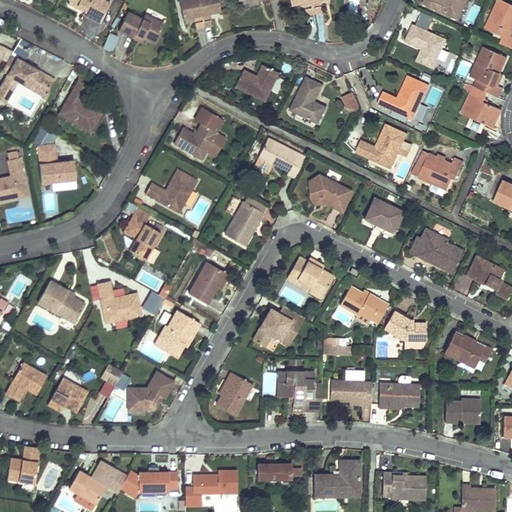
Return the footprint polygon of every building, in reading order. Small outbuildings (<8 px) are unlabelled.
[(69,0),(68,3),(84,11),(83,14),(81,16),(99,25),(109,4),(101,0),(69,0)] [(216,0),(177,0),(182,20),(219,13),(216,0)] [(466,0),(423,0),(422,4),(458,21),(466,0)] [(511,6),(502,2),(489,30),(506,39),(503,45),(511,48),(511,6)] [(84,11),(68,3),(66,5),(83,14),(84,11)] [(471,4),(466,22),(475,25),(480,6),(471,4)] [(321,8),(305,10),(306,17),(322,15),(321,8)] [(141,20),(127,13),(117,32),(132,40),(134,35),(142,39),(153,45),(163,25),(144,15),(141,20)] [(209,21),(192,25),(194,31),(210,28),(209,21)] [(446,39),(413,24),(405,43),(421,50),(425,52),(419,64),(432,70),(446,39)] [(112,52),(118,36),(110,33),(104,49),(112,52)] [(134,35),(132,40),(139,44),(142,39),(134,35)] [(15,54),(28,58),(32,43),(19,39),(15,54)] [(11,53),(0,48),(0,61),(4,64),(11,53)] [(425,52),(421,50),(415,62),(419,64),(425,52)] [(493,86),(489,93),(493,94),(503,99),(507,90),(502,88),(499,87),(502,81),(499,80),(501,76),(503,77),(507,69),(510,60),(488,50),(475,78),(493,86)] [(51,82),(15,61),(3,82),(12,89),(16,83),(25,88),(28,84),(44,94),(51,82)] [(256,76),(244,70),(235,87),(265,102),(280,74),(262,65),(256,76)] [(430,85),(407,75),(400,92),(404,93),(401,100),(398,98),(384,92),(378,105),(414,120),(430,85)] [(322,86),(305,78),(289,111),(318,125),(324,111),(313,106),(315,101),(322,86)] [(12,89),(3,82),(0,87),(0,103),(3,105),(12,89)] [(87,89),(75,82),(57,113),(66,118),(64,122),(89,136),(101,115),(85,106),(82,110),(77,107),(79,103),(87,89)] [(28,84),(25,88),(42,99),(44,94),(28,84)] [(493,94),(489,93),(480,89),(476,95),(489,101),(493,94)] [(352,95),(341,99),(345,108),(355,113),(357,109),(352,95)] [(475,98),(488,103),(489,101),(476,95),(475,98)] [(488,103),(475,98),(463,126),(483,136),(488,125),(499,129),(503,118),(500,116),(503,110),(488,103)] [(313,106),(324,111),(327,107),(315,101),(313,106)] [(66,118),(57,113),(55,116),(64,122),(66,118)] [(193,134),(182,128),(172,144),(200,161),(207,149),(216,133),(199,123),(193,134)] [(408,134),(387,123),(379,140),(382,142),(379,147),(376,146),(362,139),(356,151),(370,158),(391,168),(403,144),(405,141),(408,134)] [(216,133),(207,149),(215,154),(224,138),(216,133)] [(305,156),(267,137),(259,155),(273,162),(289,170),(287,175),(294,178),(305,156)] [(368,162),(394,174),(404,155),(407,156),(413,145),(405,141),(403,144),(391,168),(370,158),(368,162)] [(54,146),(34,148),(38,187),(73,183),(72,163),(55,165),(54,146)] [(17,196),(26,194),(18,160),(16,161),(15,154),(5,156),(6,162),(4,163),(9,182),(3,183),(1,179),(0,179),(0,203),(17,200),(17,196)] [(269,172),(273,162),(259,155),(254,165),(269,172)] [(449,164),(447,168),(441,165),(443,161),(435,157),(424,179),(439,186),(453,192),(458,181),(460,182),(468,165),(460,161),(457,167),(449,164)] [(449,164),(450,162),(444,159),(443,161),(441,165),(447,168),(449,164)] [(197,182),(176,170),(167,186),(170,188),(167,193),(164,191),(150,183),(143,196),(177,215),(197,182)] [(340,211),(351,191),(317,174),(312,177),(314,179),(308,192),(308,197),(312,202),(321,196),(325,198),(323,203),(340,211)] [(511,184),(507,182),(499,203),(511,208),(511,184)] [(47,211),(54,210),(53,193),(45,194),(47,211)] [(404,216),(375,203),(366,223),(395,236),(404,216)] [(264,218),(244,207),(225,240),(246,251),(253,237),(250,236),(256,224),(260,226),(264,218)] [(149,216),(135,208),(122,233),(135,240),(128,252),(144,261),(151,250),(160,235),(144,226),(146,222),(149,216)] [(260,226),(256,224),(250,236),(253,237),(260,226)] [(448,240),(425,229),(419,239),(423,241),(419,251),(436,259),(433,264),(450,273),(462,251),(447,244),(448,240)] [(419,239),(416,237),(409,252),(433,264),(436,259),(419,251),(423,241),(419,239)] [(196,253),(211,256),(213,247),(197,244),(196,253)] [(157,253),(151,250),(144,261),(150,265),(157,253)] [(503,270),(475,256),(466,275),(494,289),(493,291),(506,297),(511,287),(501,281),(502,279),(499,278),(503,270)] [(223,273),(204,262),(186,293),(205,305),(215,287),(223,273)] [(318,266),(311,263),(299,284),(312,291),(310,296),(322,303),(335,282),(322,275),(316,271),(318,266)] [(325,270),(318,266),(316,271),(322,275),(325,270)] [(223,273),(215,287),(220,289),(228,276),(223,273)] [(108,283),(94,286),(102,323),(113,320),(114,326),(142,320),(136,294),(118,298),(119,303),(113,304),(112,299),(108,283)] [(312,291),(299,284),(296,288),(310,296),(312,291)] [(49,285),(35,307),(60,321),(62,316),(75,323),(83,308),(72,301),(64,297),(65,295),(49,285)] [(284,286),(279,295),(300,305),(305,296),(284,286)] [(360,293),(348,286),(339,304),(357,314),(358,312),(369,318),(377,323),(388,304),(369,293),(367,296),(360,293)] [(169,290),(163,287),(157,299),(163,302),(166,297),(169,290)] [(304,317),(282,305),(278,313),(271,309),(253,340),(264,347),(271,334),(280,339),(281,337),(290,342),(304,317)] [(415,318),(395,306),(393,310),(411,320),(409,323),(414,323),(415,318)] [(411,320),(393,310),(382,328),(403,340),(425,341),(425,324),(414,323),(409,323),(411,320)] [(200,326),(176,312),(166,328),(164,327),(157,338),(164,342),(161,347),(170,352),(167,355),(176,361),(183,349),(187,342),(190,343),(200,326)] [(358,312),(357,314),(355,318),(366,324),(369,318),(358,312)] [(62,316),(60,321),(72,328),(75,323),(62,316)] [(113,320),(102,323),(103,328),(114,326),(113,320)] [(352,345),(346,345),(346,337),(323,337),(323,363),(326,363),(325,355),(352,355),(352,345)] [(456,337),(447,357),(477,371),(480,364),(486,351),(474,346),(475,343),(465,339),(464,341),(456,337)] [(164,342),(157,338),(153,347),(167,355),(170,352),(161,347),(164,342)] [(487,349),(486,351),(480,364),(487,367),(494,352),(487,349)] [(511,362),(503,381),(511,385),(511,362)] [(44,379),(20,365),(3,397),(16,405),(23,393),(32,398),(44,379)] [(243,371),(235,366),(232,367),(229,371),(224,380),(227,382),(220,395),(215,403),(234,415),(252,384),(241,378),(244,374),(243,371)] [(106,368),(100,380),(114,388),(121,376),(106,368)] [(303,371),(283,370),(283,380),(276,380),(276,395),(292,395),(291,406),(301,406),(301,410),(312,410),(313,378),(303,378),(303,371)] [(265,373),(265,381),(276,381),(276,373),(265,373)] [(175,388),(158,379),(148,395),(133,396),(133,406),(131,406),(131,417),(145,417),(145,415),(153,415),(156,411),(160,403),(164,405),(165,406),(175,388)] [(370,381),(329,379),(328,399),(346,399),(361,400),(361,403),(369,403),(370,381)] [(73,387),(61,380),(45,408),(56,415),(60,409),(62,405),(67,407),(64,411),(72,416),(83,398),(71,391),(73,387)] [(227,382),(224,380),(216,393),(220,395),(227,382)] [(418,383),(377,381),(376,406),(385,407),(386,404),(402,405),(416,406),(418,383)] [(71,391),(83,398),(85,394),(73,387),(71,391)] [(457,400),(442,400),(442,422),(457,422),(457,418),(477,418),(477,397),(457,397),(457,400)] [(164,405),(160,403),(156,411),(156,416),(157,415),(164,405)] [(511,414),(500,415),(500,437),(511,437),(511,414)] [(24,468),(12,466),(9,488),(35,492),(41,456),(26,454),(24,468)] [(106,466),(99,462),(94,471),(101,475),(106,466)] [(301,477),(301,462),(293,462),(293,478),(301,477)] [(291,463),(256,463),(256,478),(291,478),(291,463)] [(126,477),(106,466),(101,475),(94,471),(90,479),(77,472),(67,491),(75,496),(73,500),(91,510),(105,486),(117,492),(119,488),(126,477)] [(332,475),(314,475),(314,496),(340,496),(340,487),(358,487),(359,466),(338,466),(338,475),(332,475)] [(176,470),(138,471),(138,476),(129,471),(126,477),(119,488),(135,497),(138,492),(168,491),(168,488),(177,488),(176,470)] [(390,472),(381,472),(381,497),(390,497),(390,500),(424,500),(425,475),(405,475),(390,475),(390,472)] [(202,481),(195,482),(195,501),(240,500),(239,477),(220,477),(220,481),(220,484),(202,485),(202,481)] [(467,484),(459,484),(459,507),(452,507),(452,511),(468,511),(468,510),(492,511),(492,488),(479,488),(480,490),(467,490),(467,488),(467,484)]
